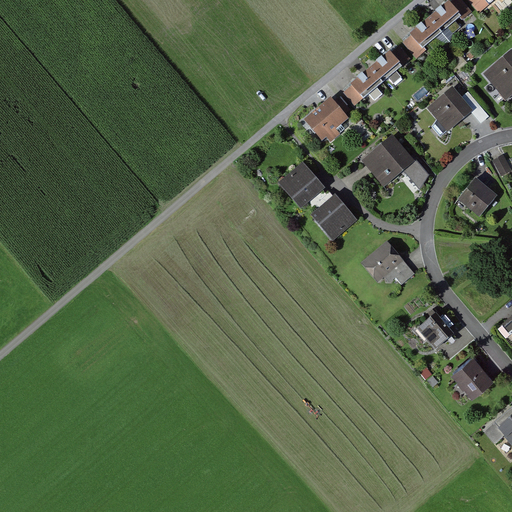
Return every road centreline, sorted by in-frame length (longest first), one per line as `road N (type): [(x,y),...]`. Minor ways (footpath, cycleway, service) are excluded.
road 1 (residential): [(511,135),(488,141),(449,169),(426,229),(436,276),(511,372)]
road 2 (track): [(232,157),(0,353)]
road 3 (residential): [(421,0),(232,157)]
